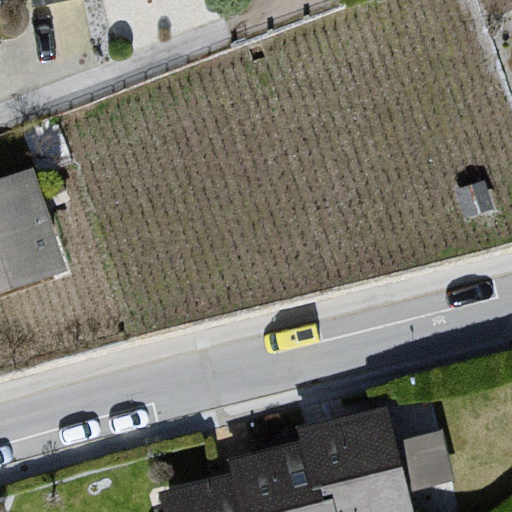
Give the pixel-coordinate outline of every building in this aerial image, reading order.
[(51,184),(0,199),(0,321),(89,291),(51,184)] [(308,431),(308,458),(324,494),(352,506),(352,511),(419,511),(394,417),(308,431)] [(411,477),(453,473),(448,424),(406,428),(411,477)] [(237,464),(238,480),(248,511),(352,511),(352,506),(324,494),(308,458),(305,449),(237,464)] [(248,511),(238,480),(169,493),(174,511),(248,511)]
